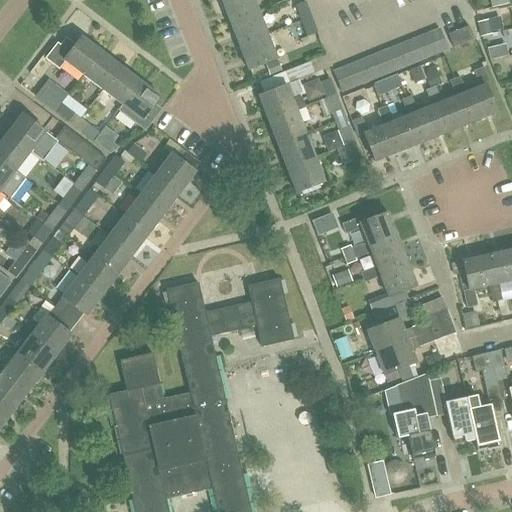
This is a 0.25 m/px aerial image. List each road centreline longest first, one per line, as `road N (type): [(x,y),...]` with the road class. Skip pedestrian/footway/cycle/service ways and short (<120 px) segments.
road 1 (residential): [(0,471),(209,169),(219,133),(213,89),(179,0)]
road 2 (residential): [(411,180),(434,235),(511,216)]
